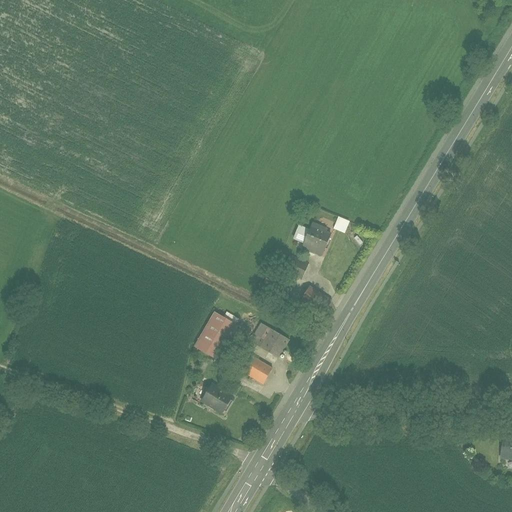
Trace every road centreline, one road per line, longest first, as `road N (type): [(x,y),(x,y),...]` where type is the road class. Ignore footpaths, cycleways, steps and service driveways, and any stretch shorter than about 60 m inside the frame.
road 1 (primary): [(511,52),(260,465)]
road 2 (track): [(0,369),(260,465)]
